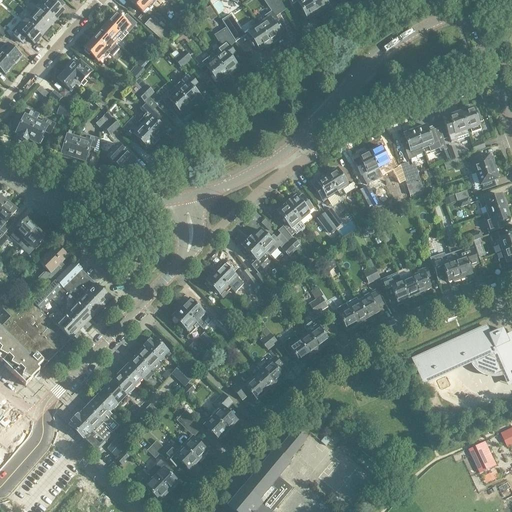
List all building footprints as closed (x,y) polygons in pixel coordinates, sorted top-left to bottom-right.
[(43,2),(40,6),(56,21),(63,12),(50,0),(45,5),(43,2)] [(152,7),(144,0),(129,0),(128,1),(142,14),(147,9),(149,10),(152,7)] [(286,11),(280,0),(262,0),(275,18),(286,11)] [(318,14),(309,0),(303,0),(302,0),(287,0),(295,12),(301,9),(307,20),(318,14)] [(328,8),(323,0),(309,0),(318,14),(328,8)] [(56,21),(40,6),(36,10),(39,12),(35,16),(49,29),(56,21)] [(0,24),(6,30),(11,23),(2,15),(0,18),(0,24)] [(116,15),(108,23),(124,38),(127,35),(125,33),(130,27),(116,15)] [(49,29),(35,16),(31,21),(28,19),(25,22),(41,37),(49,29)] [(233,37),(240,33),(230,19),(224,23),(233,37)] [(270,19),(259,26),(271,44),(282,37),(280,34),(282,32),(275,23),(273,24),(270,19)] [(150,20),(144,26),(166,45),(172,39),(150,20)] [(173,31),(177,35),(180,31),(176,28),(179,25),(174,20),(168,26),(173,31)] [(41,37),(25,22),(22,26),(25,28),(20,33),(34,45),(41,37)] [(124,38),(108,23),(100,32),(114,44),(119,40),(121,41),(124,38)] [(259,26),(252,31),(251,28),(244,33),(256,50),(258,49),(260,52),(271,44),(259,26)] [(114,44),(100,32),(93,40),(108,55),(111,52),(109,50),(114,44)] [(222,48),(212,56),(228,75),(229,77),(235,72),(233,70),(237,67),(238,66),(233,60),(232,61),(229,57),(234,54),(228,47),(233,44),(223,32),(216,38),(222,48)] [(108,55),(93,40),(85,49),(99,62),(103,57),(105,58),(108,55)] [(7,45),(0,53),(0,54),(13,66),(21,58),(7,45)] [(187,65),(192,60),(184,52),(179,56),(187,65)] [(0,70),(5,75),(13,66),(0,54),(0,70)] [(144,55),(136,64),(138,66),(142,70),(143,69),(151,61),(144,55)] [(187,65),(179,56),(174,61),(181,69),(187,65)] [(212,56),(197,68),(203,75),(208,71),(218,83),(228,75),(212,56)] [(68,68),(65,71),(83,88),(86,84),(84,82),(92,72),(80,61),(76,66),(73,63),(71,65),(70,65),(68,67),(68,68)] [(145,71),(143,69),(142,70),(138,66),(132,73),(128,69),(126,71),(136,80),(145,71)] [(83,88),(65,71),(57,80),(71,93),(76,87),(78,89),(81,86),(83,88)] [(191,107),(200,98),(192,89),(196,85),(188,76),(174,88),(191,107)] [(122,95),(128,89),(136,81),(133,78),(125,86),(119,81),(113,87),(122,95)] [(41,86),(38,90),(45,97),(49,93),(41,86)] [(154,94),(146,86),(141,90),(149,98),(154,94)] [(191,107),(174,88),(174,89),(177,92),(173,97),(170,93),(161,101),(166,107),(171,103),(176,108),(174,110),(180,117),(182,115),(191,107)] [(161,124),(159,126),(156,123),(161,118),(154,111),(158,107),(149,98),(141,90),(136,95),(145,105),(133,118),(156,140),(166,130),(161,124)] [(58,104),(63,98),(54,91),(49,97),(58,104)] [(98,101),(105,107),(108,103),(102,98),(98,101)] [(98,101),(95,104),(95,105),(101,111),(105,107),(98,101)] [(63,118),(67,107),(61,105),(56,115),(63,118)] [(69,121),(73,110),(67,107),(63,118),(69,121)] [(474,109),(461,113),(467,131),(470,130),(471,134),(481,131),(474,109)] [(26,142),(26,141),(38,117),(33,115),(27,112),(20,127),(16,125),(13,132),(17,133),(16,134),(20,136),(19,138),(26,142)] [(449,118),(444,120),(452,143),(470,137),(467,131),(461,113),(449,118)] [(38,117),(26,141),(33,144),(34,143),(38,145),(38,144),(40,145),(44,138),(42,137),(49,123),(44,120),(42,125),(36,122),(38,118),(38,117)] [(156,140),(133,118),(122,129),(127,134),(125,135),(133,142),(137,138),(148,149),(156,140)] [(115,132),(120,127),(113,119),(107,123),(115,132)] [(115,132),(107,123),(102,128),(110,137),(115,132)] [(429,147),(431,152),(439,148),(440,151),(440,152),(444,163),(451,160),(447,149),(443,141),(439,142),(434,129),(428,131),(427,128),(428,128),(427,127),(426,127),(422,129),(421,127),(414,129),(422,149),(429,147)] [(422,149),(414,129),(407,132),(408,134),(404,136),(406,141),(402,143),(405,150),(409,148),(410,151),(407,153),(410,160),(417,157),(424,154),(422,149)] [(61,155),(73,158),(79,140),(73,138),(75,134),(69,132),(61,155)] [(85,142),(79,140),(73,158),(85,162),(92,139),(87,137),(85,142)] [(474,153),(485,149),(482,141),(471,145),(474,153)] [(381,147),(380,148),(379,146),(377,146),(375,147),(374,149),(374,151),(370,153),(379,171),(390,165),(381,147)] [(451,147),(447,149),(451,160),(455,158),(451,147)] [(115,165),(118,168),(116,171),(121,175),(123,173),(124,174),(136,162),(127,153),(125,155),(123,153),(118,158),(120,159),(115,165)] [(370,153),(366,155),(364,154),(362,153),(361,154),(360,156),(360,158),(359,158),(359,159),(353,161),(361,177),(362,177),(367,186),(369,184),(370,186),(378,182),(377,178),(381,175),(379,171),(370,153)] [(474,168),(476,174),(496,167),(492,157),(490,158),(489,156),(472,162),(473,163),(468,164),(469,169),(474,168)] [(409,197),(423,192),(415,165),(409,167),(408,163),(392,168),(397,184),(405,182),(409,197)] [(496,167),(476,174),(482,192),(498,186),(497,186),(496,186),(494,181),(497,180),(497,179),(500,178),(496,167)] [(338,170),(337,171),(335,170),(334,170),(332,171),(331,172),(331,174),(328,177),(338,193),(341,198),(345,195),(354,189),(351,184),(348,186),(338,170)] [(338,193),(328,177),(323,179),(322,178),(320,178),(318,179),(317,181),(318,183),(317,183),(318,184),(314,187),(326,207),(341,198),(338,193)] [(375,212),(380,209),(378,206),(379,205),(368,186),(362,190),(375,212)] [(375,212),(362,190),(356,193),(362,203),(366,209),(367,209),(370,212),(373,210),(374,212),(375,212)] [(458,202),(468,199),(466,192),(455,196),(457,202),(458,202)] [(296,198),(289,204),(302,219),(309,214),(309,213),(313,210),(302,196),(297,199),(296,198)] [(487,207),(489,214),(506,208),(502,196),(480,203),(482,208),(487,207)] [(453,197),(443,200),(445,207),(455,204),(453,197)] [(460,209),(470,205),(468,199),(458,202),(460,209)] [(17,211),(7,203),(0,210),(0,229),(0,239),(6,233),(2,229),(17,211)] [(302,219),(289,204),(278,213),(286,224),(282,227),(286,231),(280,235),(288,243),(296,252),(298,254),(303,250),(301,247),(292,238),(292,237),(295,234),(296,236),(305,228),(299,221),(302,219)] [(510,220),(506,208),(489,214),(483,216),(489,233),(506,227),(506,226),(505,227),(504,222),(510,220)] [(336,229),(341,225),(330,210),(325,214),(324,214),(336,229)] [(336,229),(324,214),(317,219),(328,235),(336,229)] [(19,247),(25,241),(36,229),(27,220),(11,237),(10,238),(19,247)] [(374,225),(363,230),(367,237),(377,233),(374,225)] [(36,229),(25,241),(34,250),(46,238),(36,229)] [(260,230),(251,239),(265,253),(270,248),(271,249),(275,245),(260,230)] [(504,232),(490,237),(492,243),(497,241),(498,246),(500,245),(503,252),(511,248),(511,235),(505,238),(504,232)] [(0,247),(1,249),(10,238),(11,237),(6,233),(0,239),(0,247)] [(265,253),(251,239),(243,247),(243,248),(243,250),(243,252),(244,253),(246,254),(248,253),(256,261),(251,266),(255,271),(267,259),(267,255),(265,253)] [(296,252),(288,243),(282,247),(291,256),(296,252)] [(56,246),(38,264),(46,271),(38,279),(48,289),(55,282),(62,274),(57,269),(68,258),(56,246)] [(511,248),(503,252),(501,253),(503,260),(498,261),(501,270),(511,266),(511,248)] [(463,250),(452,254),(460,279),(472,275),(469,267),(478,264),(474,251),(465,254),(463,250)] [(23,271),(34,260),(29,254),(18,266),(23,271)] [(460,279),(452,254),(445,256),(444,254),(431,258),(439,281),(447,278),(448,283),(460,279)] [(73,264),(64,273),(101,309),(110,300),(89,279),(73,264)] [(238,279),(229,271),(230,269),(230,267),(228,265),(226,265),(225,266),(224,265),(215,274),(231,289),(235,286),(233,284),(238,279)] [(419,275),(412,277),(419,294),(430,289),(426,279),(430,278),(426,269),(418,273),(419,275)] [(246,270),(241,275),(254,291),(260,287),(253,278),(246,270)] [(101,309),(64,273),(62,274),(55,282),(92,318),(101,309)] [(377,273),(371,276),(374,282),(380,279),(377,273)] [(410,273),(399,277),(401,282),(409,299),(419,294),(412,277),(412,278),(410,273)] [(231,289),(215,274),(206,283),(208,284),(207,286),(207,288),(209,289),(211,290),(213,289),(223,299),(228,294),(227,293),(231,289)] [(258,274),(253,278),(260,287),(266,283),(258,274)] [(409,299),(401,282),(399,277),(397,274),(381,281),(390,302),(396,300),(397,303),(409,299)] [(371,276),(366,279),(369,284),(374,282),(371,276)] [(92,318),(55,282),(48,289),(44,293),(67,316),(65,318),(72,324),(75,320),(83,328),(92,318)] [(327,308),(321,298),(323,296),(317,288),(311,293),(323,311),(327,308)] [(303,295),(309,305),(316,315),(321,312),(307,291),(303,295)] [(375,292),(357,301),(359,304),(368,319),(378,313),(376,310),(383,306),(375,292)] [(67,316),(44,293),(33,305),(70,341),(71,340),(83,328),(75,320),(72,324),(65,318),(67,316)] [(21,319),(57,354),(70,341),(33,305),(24,314),(7,297),(0,303),(0,307),(11,318),(9,320),(15,325),(21,319)] [(285,303),(280,297),(273,303),(276,309),(285,303)] [(368,319),(359,304),(356,299),(346,305),(357,325),(368,319)] [(208,317),(196,306),(196,304),(196,302),(195,301),(193,300),(191,301),(190,300),(181,309),(199,326),(202,323),(208,317)] [(357,325),(346,305),(335,311),(329,314),(336,326),(342,323),(347,331),(357,325)] [(199,326),(181,309),(173,318),(174,318),(173,320),(173,322),(175,324),(177,324),(179,323),(191,335),(196,329),(196,330),(199,327),(199,326)] [(227,310),(221,315),(230,323),(235,318),(227,310)] [(230,323),(221,315),(216,321),(231,335),(224,342),(229,346),(234,340),(240,334),(230,324),(230,323)] [(15,325),(9,320),(0,329),(0,330),(27,357),(31,353),(45,366),(45,367),(57,354),(21,319),(15,325)] [(314,331),(309,335),(319,350),(329,343),(317,326),(313,329),(314,331)] [(421,381),(473,358),(473,359),(475,362),(476,365),(477,366),(478,367),(480,369),(484,371),(486,372),(489,373),(491,374),(494,374),(497,373),(499,373),(500,372),(503,372),(505,371),(511,385),(511,384),(511,339),(507,341),(502,330),(490,335),(487,327),(412,361),(421,381)] [(273,347),(278,343),(269,333),(265,328),(261,332),(265,336),(265,337),(273,347)] [(0,362),(25,387),(45,366),(31,353),(27,357),(0,330),(0,362)] [(207,346),(213,340),(205,332),(199,339),(207,346)] [(309,335),(299,342),(309,357),(319,350),(309,335)] [(273,347),(265,337),(260,341),(268,351),(273,347)] [(149,341),(143,348),(144,348),(159,362),(163,358),(165,360),(170,356),(160,347),(162,345),(156,339),(154,341),(153,340),(151,343),(149,341)] [(234,340),(229,346),(233,351),(239,345),(234,340)] [(300,364),(309,357),(299,342),(293,346),(292,344),(288,347),(300,364)] [(197,357),(202,351),(193,343),(188,348),(197,357)] [(159,362),(144,348),(135,357),(150,371),(154,374),(162,366),(159,362)] [(150,371),(135,357),(127,365),(142,380),(150,371)] [(275,358),(267,365),(263,360),(257,366),(262,372),(274,385),(283,377),(277,370),(282,366),(275,358)] [(142,380),(127,365),(119,374),(134,388),(142,380)] [(180,367),(172,375),(176,379),(184,371),(180,367)] [(184,371),(176,379),(180,383),(188,375),(184,371)] [(262,372),(254,380),(265,393),(274,385),(262,372)] [(134,388),(119,374),(110,382),(125,397),(134,388)] [(193,379),(188,375),(180,383),(185,388),(193,379)] [(239,380),(230,388),(242,401),(250,394),(256,401),(265,393),(254,380),(248,384),(247,383),(244,385),(239,380)] [(125,397),(110,382),(102,391),(117,405),(125,397)] [(188,397),(195,390),(190,385),(182,392),(188,397)] [(117,405),(102,391),(94,400),(121,426),(109,414),(117,405)] [(218,413),(213,418),(227,431),(236,422),(225,411),(232,403),(223,395),(213,406),(217,409),(216,410),(218,413)] [(121,426),(94,400),(85,408),(113,434),(121,426)] [(144,430),(160,414),(151,405),(135,422),(144,430)] [(113,434),(85,408),(77,417),(104,443),(113,434)] [(203,427),(186,411),(180,417),(197,433),(203,427)] [(104,443),(77,417),(77,416),(71,422),(72,424),(70,427),(69,429),(75,435),(76,433),(96,453),(104,443)] [(180,417),(176,421),(193,437),(197,433),(180,417)] [(218,441),(227,431),(213,418),(208,423),(206,420),(202,425),(218,441)] [(511,442),(511,429),(501,435),(506,445),(511,442)] [(275,451),(242,492),(224,511),(271,511),(259,501),(279,477),(290,463),(288,462),(306,440),(295,431),(278,453),(275,451)] [(190,437),(187,440),(184,437),(182,437),(179,440),(178,443),(184,448),(198,462),(207,453),(190,437)] [(112,454),(120,446),(115,442),(107,450),(112,454)] [(160,455),(165,450),(157,442),(151,447),(160,455)] [(479,474),(495,466),(484,443),(468,450),(479,474)] [(116,459),(124,450),(120,446),(112,454),(116,459)] [(160,455),(151,447),(147,451),(155,459),(160,455)] [(198,462),(184,448),(179,453),(176,451),(175,452),(172,449),(164,457),(176,468),(181,464),(189,471),(198,462)] [(121,465),(128,458),(124,454),(117,461),(121,465)] [(155,472),(151,476),(168,493),(177,484),(163,470),(158,475),(155,472)] [(168,493),(151,476),(147,480),(150,483),(145,488),(159,502),(168,493)] [(273,511),(292,489),(279,477),(259,501),(271,511),(273,511)]
